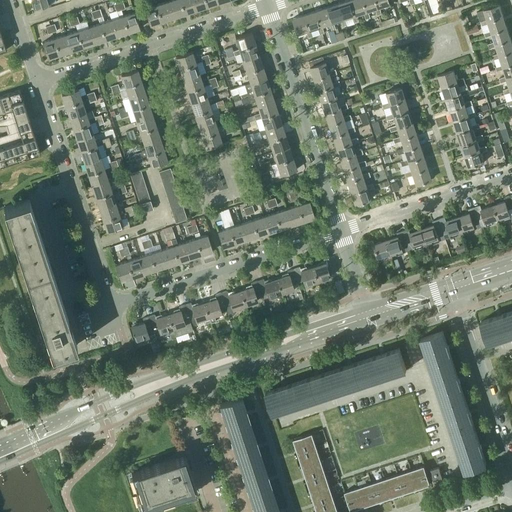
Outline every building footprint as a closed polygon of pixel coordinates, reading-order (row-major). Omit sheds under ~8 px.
[(51,3),(49,0),(31,0),(34,9),(51,3)] [(155,4),(161,20),(172,17),(167,0),(155,4)] [(167,0),(172,17),(184,13),(179,0),(167,0)] [(192,0),(179,0),(184,13),(195,9),(192,0)] [(204,0),(192,0),(195,9),(207,5),(204,0)] [(353,21),(355,20),(348,0),(345,0),(337,3),(344,24),(346,24),(344,17),(351,15),(353,21)] [(364,18),(367,17),(361,0),(348,0),(355,20),(358,20),(355,13),(362,11),(364,18)] [(376,14),(378,13),(374,0),(361,0),(367,17),(369,16),(367,9),(374,7),(376,14)] [(374,0),(378,13),(381,12),(378,6),(388,3),(387,0),(374,0)] [(342,25),(344,24),(337,3),(326,7),(333,28),(335,27),(333,21),(339,18),(342,25)] [(144,8),(149,24),(161,20),(155,4),(144,8)] [(484,9),(487,19),(488,21),(503,16),(499,4),(484,9)] [(330,29),(333,28),(326,7),(314,10),(321,32),(323,31),(321,24),(328,22),(330,29)] [(303,14),(310,36),(312,35),(310,28),(317,26),(319,33),(321,32),(314,10),(303,14)] [(134,12),(123,15),(128,32),(140,28),(134,12)] [(308,36),(310,36),(303,14),(291,18),(296,33),(305,30),(308,36)] [(123,15),(111,19),(117,36),(128,32),(123,15)] [(488,21),(487,19),(480,21),(481,26),(488,23),(491,30),(491,32),(507,27),(503,16),(488,21)] [(381,22),(382,26),(395,22),(393,18),(381,22)] [(111,19),(100,23),(105,40),(117,36),(111,19)] [(100,23),(88,27),(94,43),(105,40),(100,23)] [(88,27),(77,30),(82,47),(94,43),(88,27)] [(491,32),(491,30),(484,33),(485,37),(492,35),(494,42),(495,44),(510,39),(507,27),(491,32)] [(77,30),(65,34),(71,51),(82,47),(77,30)] [(331,42),(337,41),(335,33),(333,30),(327,31),(331,42)] [(234,37),(238,48),(255,43),(251,31),(234,37)] [(335,33),(337,41),(345,38),(342,31),(335,33)] [(65,34),(54,38),(59,55),(71,51),(65,34)] [(59,55),(54,38),(42,42),(48,58),(59,55)] [(495,44),(494,42),(487,44),(489,48),(496,46),(498,53),(499,55),(511,50),(511,43),(510,39),(495,44)] [(258,54),(255,43),(238,48),(242,60),(258,54)] [(511,50),(499,55),(498,53),(491,55),(493,60),(500,57),(502,64),(503,66),(511,63),(511,50)] [(179,68),(195,63),(192,51),(175,56),(179,68)] [(262,66),(258,54),(242,60),(246,71),(262,66)] [(309,66),(313,78),(328,73),(327,71),(324,61),(309,66)] [(199,74),(195,63),(179,68),(183,79),(199,74)] [(511,63),(503,66),(502,64),(495,67),(496,71),(503,69),(506,76),(506,78),(511,75),(511,63)] [(266,77),(262,66),(246,71),(249,83),(266,77)] [(120,74),(124,86),(141,81),(137,69),(120,74)] [(334,69),(327,71),(328,73),(313,78),(317,90),(332,85),(331,82),(329,76),(336,73),(334,69)] [(438,74),(442,86),(457,81),(456,79),(453,69),(438,74)] [(203,85),(199,74),(183,79),(186,91),(203,85)] [(511,75),(506,78),(506,76),(499,78),(500,82),(507,80),(509,87),(510,89),(511,88),(511,75)] [(442,86),(446,98),(461,93),(460,90),(458,83),(465,81),(463,76),(456,79),(457,81),(442,86)] [(269,89),(266,77),(249,83),(244,84),(247,92),(248,96),(253,94),(269,89)] [(338,80),(331,82),(332,85),(317,90),(320,101),(336,96),(335,94),(333,87),(339,85),(338,80)] [(144,92),(141,81),(124,86),(128,97),(144,92)] [(207,97),(203,85),(186,91),(190,102),(207,97)] [(389,103),(404,99),(400,86),(385,91),(388,102),(389,103)] [(65,105),(82,100),(78,88),(62,94),(65,105)] [(446,98),(449,109),(465,104),(464,102),(461,95),(468,92),(468,90),(467,88),(460,90),(461,93),(446,98)] [(7,93),(12,109),(13,111),(25,107),(19,89),(7,93)] [(273,100),(269,89),(253,94),(257,105),(273,100)] [(148,103),(144,92),(128,97),(132,109),(148,103)] [(342,92),(335,94),(336,96),(320,101),(324,112),(339,107),(339,105),(336,98),(343,96),(342,92)] [(12,109),(7,93),(0,95),(0,110),(1,113),(12,109)] [(210,108),(207,97),(190,102),(194,113),(210,108)] [(393,115),(408,110),(404,99),(389,103),(388,102),(381,104),(383,108),(390,106),(392,113),(393,115)] [(449,109),(453,121),(468,116),(468,113),(465,106),(472,104),(471,99),(464,102),(465,104),(449,109)] [(86,111),(82,100),(65,105),(69,117),(86,111)] [(277,111),(273,100),(257,105),(261,117),(277,111)] [(152,115),(148,103),(132,109),(136,120),(152,115)] [(346,103),(339,105),(339,107),(324,112),(328,124),(343,119),(342,117),(340,110),(347,107),(346,103)] [(17,125),(30,120),(25,107),(13,111),(17,125)] [(214,119),(210,108),(194,113),(197,125),(214,119)] [(35,136),(30,120),(17,125),(13,111),(12,109),(1,113),(0,113),(0,146),(11,143),(23,139),(35,136)] [(362,113),(366,124),(372,121),(368,110),(362,113)] [(396,126),(412,122),(408,110),(393,115),(392,113),(385,115),(386,120),(393,117),(396,124),(396,126)] [(89,123),(86,111),(69,117),(73,128),(89,123)] [(280,123),(277,111),(261,117),(264,128),(280,123)] [(453,121),(457,132),(472,127),(471,124),(469,118),(476,115),(475,111),(468,113),(468,116),(453,121)] [(349,114),(342,117),(343,119),(328,124),(332,135),(347,130),(346,128),(344,121),(351,119),(349,114)] [(139,131),(156,126),(152,115),(136,120),(139,131)] [(218,131),(214,119),(197,125),(201,136),(218,131)] [(489,122),(488,123),(490,130),(496,128),(494,121),(489,122)] [(400,138),(415,133),(412,122),(396,126),(396,124),(389,127),(390,131),(397,129),(399,136),(400,138)] [(457,132),(461,143),(476,138),(475,136),(473,129),(480,127),(478,122),(471,124),(472,127),(457,132)] [(93,134),(89,123),(73,128),(77,140),(93,134)] [(284,134),(280,123),(264,128),(268,139),(284,134)] [(159,137),(156,126),(139,131),(143,143),(159,137)] [(353,126),(346,128),(347,130),(332,135),(335,147),(351,142),(350,139),(348,132),(354,130),(353,126)] [(222,142),(218,131),(201,136),(205,148),(222,142)] [(404,149),(419,145),(415,133),(400,138),(399,136),(392,138),(394,143),(401,140),(403,147),(404,149)] [(97,146),(93,134),(77,140),(80,151),(97,146)] [(288,146),(284,134),(268,139),(272,151),(288,146)] [(461,143),(464,155),(480,150),(479,147),(477,140),(484,138),(482,134),(475,136),(476,138),(461,143)] [(23,139),(29,157),(40,153),(35,136),(23,139)] [(143,143),(147,154),(163,149),(159,137),(143,143)] [(335,147),(339,158),(354,153),(354,151),(351,144),(358,141),(357,137),(350,139),(351,142),(335,147)] [(23,139),(11,143),(17,161),(29,157),(23,139)] [(11,143),(0,146),(0,147),(6,164),(17,161),(11,143)] [(494,145),(498,157),(505,155),(501,143),(495,145),(494,145)] [(427,168),(423,156),(419,145),(404,149),(403,147),(396,150),(397,154),(404,152),(407,159),(399,161),(401,166),(408,163),(410,170),(411,173),(427,168)] [(464,155),(468,167),(484,162),(480,152),(487,150),(486,145),(479,147),(480,150),(464,155)] [(101,157),(97,146),(80,151),(84,163),(101,157)] [(288,146),(272,151),(276,162),(292,157),(288,146)] [(361,148),(354,151),(354,153),(339,158),(343,169),(358,164),(357,162),(355,155),(362,153),(361,148)] [(167,160),(163,149),(147,154),(151,166),(167,160)] [(383,157),(385,163),(391,161),(389,154),(383,157)] [(104,169),(101,157),(84,163),(88,174),(104,169)] [(295,169),(292,157),(276,162),(279,174),(295,169)] [(343,169),(347,181),(362,176),(361,173),(359,166),(366,164),(364,160),(357,162),(358,164),(343,169)] [(158,171),(160,176),(171,172),(169,167),(158,171)] [(412,175),(415,184),(430,179),(427,168),(411,173),(410,170),(403,172),(405,177),(412,175)] [(88,174),(92,185),(108,180),(104,169),(88,174)] [(141,174),(140,170),(140,169),(130,173),(131,177),(141,174)] [(347,181),(350,192),(366,187),(365,185),(363,178),(369,176),(368,171),(361,173),(362,176),(347,181)] [(161,181),(173,177),(171,172),(160,176),(161,181)] [(131,177),(133,182),(143,179),(141,174),(131,177)] [(161,181),(163,186),(174,182),(173,177),(161,181)] [(145,184),(143,179),(133,182),(134,188),(145,184)] [(112,191),(108,180),(92,185),(95,197),(112,191)] [(391,183),(393,191),(399,189),(397,181),(391,183)] [(165,191),(176,188),(174,182),(163,186),(165,191)] [(372,182),(365,185),(366,187),(350,192),(354,204),(369,199),(366,189),(373,187),(372,182)] [(165,191),(167,197),(178,193),(176,188),(165,191)] [(148,194),(146,189),(136,192),(137,197),(148,194)] [(116,203),(112,191),(95,197),(99,208),(116,203)] [(168,202),(180,198),(178,193),(167,197),(168,202)] [(137,197),(139,202),(149,199),(148,194),(137,197)] [(505,202),(493,205),(497,218),(503,216),(504,220),(511,216),(511,202),(510,195),(503,197),(505,202)] [(4,206),(52,353),(77,345),(29,198),(4,206)] [(168,202),(170,207),(181,203),(180,198),(168,202)] [(149,199),(139,202),(142,211),(152,207),(149,199)] [(308,200),(297,204),(302,221),(314,217),(308,200)] [(119,214),(116,203),(99,208),(103,220),(119,214)] [(172,212),(183,208),(181,203),(170,207),(172,212)] [(297,204),(286,208),(291,225),(302,221),(297,204)] [(497,218),(493,205),(483,209),(481,205),(474,207),(481,227),(493,223),(492,220),(497,218)] [(469,213),(458,217),(462,230),(467,228),(468,232),(481,227),(474,207),(468,209),(469,213)] [(172,212),(173,217),(185,214),(183,208),(172,212)] [(286,208),(274,212),(280,228),(291,225),(286,208)] [(223,223),(227,221),(223,210),(219,211),(212,213),(215,220),(222,218),(223,223)] [(274,212),(263,215),(268,232),(280,228),(274,212)] [(123,226),(119,214),(103,220),(107,231),(123,226)] [(175,222),(187,219),(185,214),(173,217),(175,222)] [(263,215),(251,219),(257,236),(268,232),(263,215)] [(462,230),(458,217),(446,221),(445,217),(438,219),(445,239),(458,235),(456,232),(462,230)] [(251,219),(240,223),(245,239),(257,236),(251,219)] [(445,239),(438,219),(432,221),(434,225),(422,229),(427,245),(445,239)] [(245,239),(240,223),(229,227),(234,243),(245,239)] [(222,247),(234,243),(229,227),(217,230),(222,247)] [(427,245),(422,229),(410,233),(409,229),(403,231),(409,251),(415,249),(427,245)] [(409,251),(403,231),(397,233),(398,236),(386,240),(392,256),(409,251)] [(207,234),(195,238),(200,254),(212,250),(207,234)] [(195,238),(183,241),(189,258),(200,254),(195,238)] [(392,256),(386,240),(375,244),(373,240),(367,242),(374,262),(386,258),(385,255),(390,253),(391,257),(392,256)] [(172,245),(177,262),(189,258),(183,241),(172,245)] [(161,249),(166,265),(177,262),(172,245),(161,249)] [(149,253),(155,269),(166,265),(161,249),(149,253)] [(138,256),(143,273),(155,269),(149,253),(138,256)] [(138,256),(127,260),(132,277),(143,273),(138,256)] [(330,265),(328,257),(323,258),(324,262),(311,267),(315,281),(330,277),(326,266),(330,265)] [(120,280),(132,277),(127,260),(115,264),(120,280)] [(291,269),(296,283),(303,280),(305,285),(315,281),(311,267),(301,270),(300,266),(291,269)] [(275,278),(280,294),(293,289),(292,284),(296,283),(291,269),(287,271),(288,274),(275,278)] [(263,278),(256,281),(260,295),(262,294),(265,304),(271,302),(269,297),(280,294),(275,278),(264,282),(263,278)] [(260,295),(256,281),(251,282),(252,286),(239,290),(244,305),(257,301),(255,296),(260,295)] [(244,305),(239,290),(228,294),(227,290),(220,293),(226,311),(227,311),(228,315),(234,314),(232,309),(244,305)] [(226,311),(220,293),(215,294),(216,298),(203,302),(208,317),(209,317),(210,320),(213,319),(212,316),(226,311)] [(208,317),(203,302),(192,306),(191,302),(184,304),(189,318),(190,318),(192,325),(197,324),(196,321),(208,317)] [(189,318),(184,304),(179,306),(180,310),(168,314),(172,329),(185,325),(183,320),(189,318)] [(488,343),(511,334),(511,311),(482,322),(488,343)] [(172,329),(168,314),(156,318),(154,314),(148,316),(153,330),(159,328),(160,333),(172,329)] [(136,341),(149,337),(150,341),(156,339),(153,330),(148,316),(142,318),(144,322),(131,326),(136,341)] [(454,364),(443,331),(422,338),(433,371),(454,364)] [(406,370),(399,349),(366,359),(373,381),(406,370)] [(373,381),(366,359),(333,370),(340,392),(373,381)] [(444,404),(465,397),(454,364),(433,371),(444,404)] [(307,402),(340,392),(333,370),(300,381),(307,402)] [(300,381),(267,392),(274,413),(307,402),(300,381)] [(252,430),(242,400),(241,397),(220,404),(231,437),(252,430)] [(454,437),(476,430),(465,397),(444,404),(454,437)] [(263,463),(252,430),(231,437),(242,470),(263,463)] [(486,464),(476,430),(454,437),(465,471),(486,464)] [(317,446),(312,433),(296,438),(300,451),(317,446)] [(321,459),(317,446),(300,451),(304,464),(321,459)] [(185,454),(131,472),(143,506),(197,488),(185,454)] [(325,472),(321,459),(304,464),(309,478),(325,472)] [(274,496),(263,463),(242,470),(253,503),(274,496)] [(424,465),(411,469),(416,486),(430,481),(424,465)] [(430,471),(434,481),(442,478),(439,468),(430,471)] [(411,469),(398,474),(403,490),(416,486),(411,469)] [(329,485),(325,472),(309,478),(313,491),(329,485)] [(398,474),(384,478),(390,494),(403,490),(398,474)] [(384,478),(371,482),(377,499),(390,494),(384,478)] [(371,482),(358,487),(364,503),(377,499),(371,482)] [(334,498),(329,485),(313,491),(317,504),(334,498)] [(358,487),(345,491),(350,507),(364,503),(358,487)] [(279,511),(274,496),(253,503),(255,511),(279,511)] [(336,511),(338,511),(334,498),(317,504),(319,511),(336,511)]
